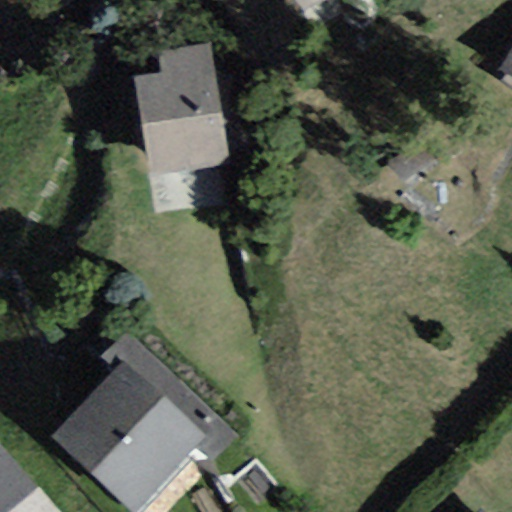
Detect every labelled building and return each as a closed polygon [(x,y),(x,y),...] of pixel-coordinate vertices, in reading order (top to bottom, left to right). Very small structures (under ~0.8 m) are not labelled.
[(297,0),(303,10),(320,0),(297,0)] [(135,71),(151,172),(230,160),(211,42),(160,50),(163,67),(135,71)] [(511,46),(496,73),(511,82),(511,46)] [(132,511),(208,436),(127,356),(51,433),(130,511),(132,511)] [(0,511),(51,511),(0,453),(0,511)]
